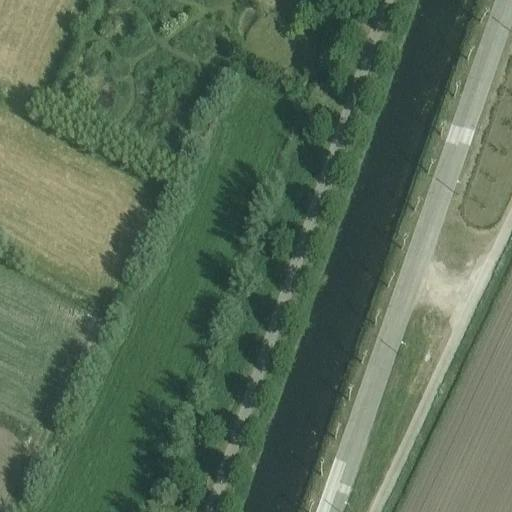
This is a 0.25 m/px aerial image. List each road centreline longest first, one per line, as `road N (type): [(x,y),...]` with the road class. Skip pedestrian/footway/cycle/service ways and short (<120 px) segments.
road 1 (unclassified): [(385,0),(210,511)]
road 2 (tertiary): [(503,0),(330,511)]
road 3 (unclassified): [(511,226),(377,511)]
